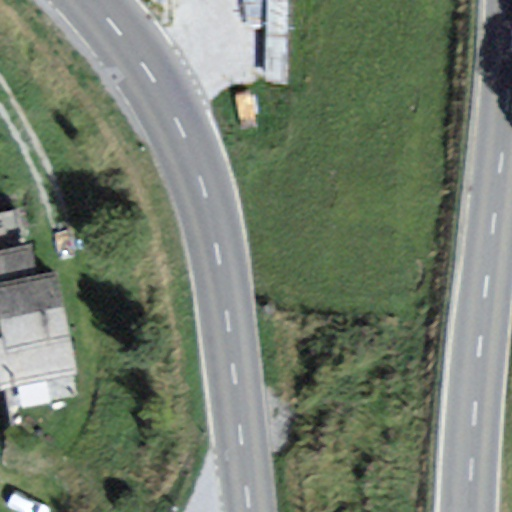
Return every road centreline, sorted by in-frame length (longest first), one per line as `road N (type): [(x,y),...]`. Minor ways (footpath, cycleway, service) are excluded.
road 1 (secondary): [(91,0),(147,71),(196,166),(217,251),(249,511)]
road 2 (secondary): [(468,511),(511,50)]
